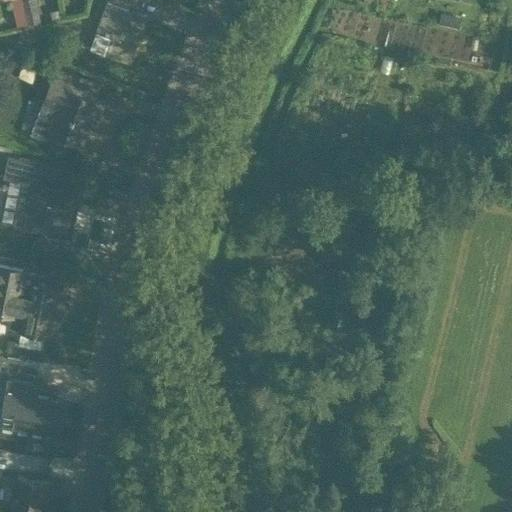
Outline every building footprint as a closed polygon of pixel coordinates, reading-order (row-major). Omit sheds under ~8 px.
[(11,0),(17,25),(28,22),(22,0),(11,0)] [(22,0),(28,22),(29,22),(30,25),(41,22),(40,19),(42,19),(37,0),(22,0)] [(108,0),(97,30),(91,46),(105,52),(130,61),(146,18),(127,11),(130,0),(108,0)] [(50,10),(53,19),(64,16),(61,7),(50,10)] [(18,42),(32,42),(32,30),(19,29),(18,42)] [(49,134),(51,129),(62,134),(81,141),(89,120),(94,122),(102,100),(69,88),(75,73),(56,66),(39,110),(30,132),(43,137),(49,134)] [(50,141),(46,152),(61,157),(65,146),(50,141)] [(14,223),(51,231),(71,235),(80,191),(46,184),(50,161),(7,153),(3,175),(23,179),(14,223)] [(0,312),(12,315),(9,326),(48,334),(52,312),(48,310),(49,306),(62,309),(66,293),(57,291),(57,289),(50,288),(21,282),(24,268),(0,263),(0,312)] [(42,347),(10,340),(8,350),(40,357),(42,347)] [(0,418),(0,421),(60,432),(65,400),(32,394),(34,382),(7,377),(0,418)] [(16,473),(9,511),(42,511),(46,495),(48,495),(51,479),(31,476),(16,473)]
